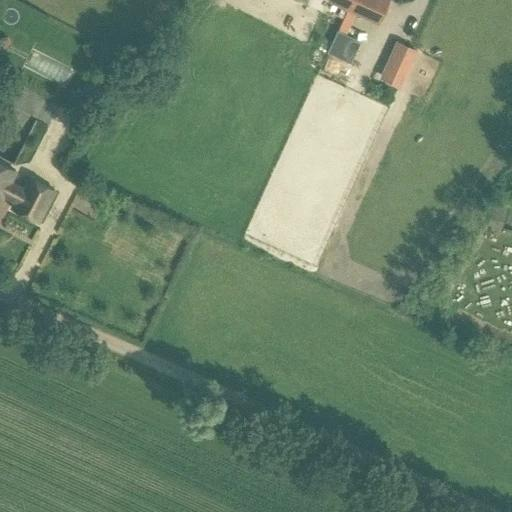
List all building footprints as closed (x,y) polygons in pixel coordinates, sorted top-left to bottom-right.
[(388,0),(329,0),(329,1),(378,23),(388,0)] [(62,79),(67,65),(41,56),(36,70),(62,79)] [(92,75),(79,91),(80,97),(88,103),(93,102),(107,85),(106,81),(97,74),(92,75)] [(0,200),(4,192),(17,199),(12,207),(39,221),(55,189),(28,175),(21,189),(9,183),(16,169),(0,161),(0,200)] [(492,203),(486,223),(502,227),(507,207),(492,203)]
